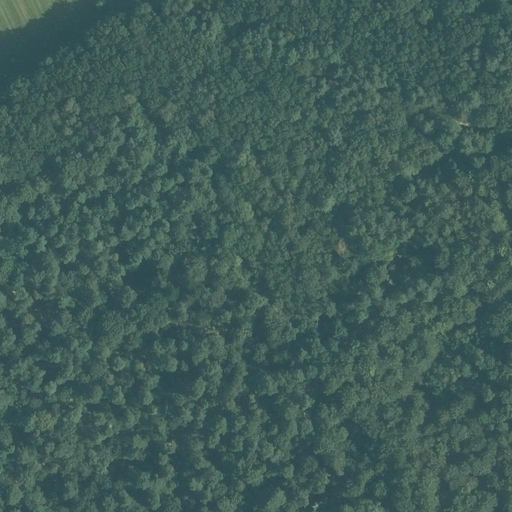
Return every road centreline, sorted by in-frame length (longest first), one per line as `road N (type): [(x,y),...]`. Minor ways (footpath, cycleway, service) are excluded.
road 1 (track): [(511,64),(355,138),(286,190),(210,199),(91,256),(0,250)]
road 2 (track): [(93,511),(192,505),(264,473),(302,430),(320,371),(339,343),(444,287),(511,215)]
